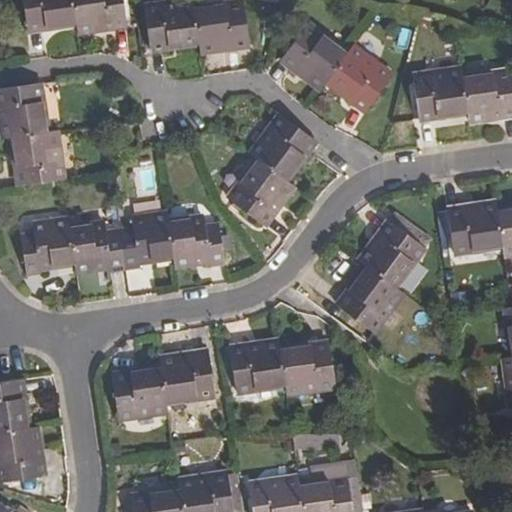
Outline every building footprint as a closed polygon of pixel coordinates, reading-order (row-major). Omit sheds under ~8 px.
[(72,0),(23,0),(27,31),(76,23),(72,0)] [(122,0),(72,0),(76,23),(78,32),(126,26),(122,0)] [(194,8),(193,0),(144,6),(150,49),(199,43),(194,8)] [(243,1),(194,8),(199,43),(200,52),(249,45),(243,1)] [(281,61),(320,90),(325,82),(347,54),(307,24),(281,61)] [(347,54),(325,82),(367,113),(393,77),(353,46),(347,54)] [(462,77),(461,69),(413,75),(419,119),(467,112),(462,77)] [(511,72),(511,71),(462,77),(467,112),(469,121),(511,115),(511,72)] [(47,133),(40,84),(0,89),(0,114),(4,139),(12,138),(47,133)] [(285,179),(314,141),(279,114),(250,154),(258,159),(285,179)] [(47,133),(12,138),(20,186),(63,180),(56,131),(47,133)] [(285,179),(258,159),(228,199),(263,225),(293,185),(285,179)] [(497,212),(495,203),(447,210),(452,253),(502,245),(497,212)] [(511,209),(497,212),(502,245),(503,254),(511,252),(511,209)] [(120,227),(127,271),(139,269),(138,263),(174,257),(169,223),(167,213),(132,218),(133,226),(120,227)] [(70,227),(69,218),(34,224),(35,232),(20,233),(26,276),(40,274),(39,268),(75,263),(70,227)] [(174,257),(176,266),(209,261),(209,268),(225,265),(219,222),(204,225),(204,218),(169,223),(174,257)] [(127,271),(120,227),(105,230),(104,222),(70,227),(75,263),(76,271),(110,267),(110,273),(127,271)] [(389,222),(360,262),(366,266),(395,287),(424,247),(389,222)] [(395,287),(366,266),(336,307),(373,333),(402,292),(395,287)] [(278,349),(277,341),(229,348),(235,391),(284,384),(278,349)] [(284,384),(285,393),(334,386),(327,343),(278,349),(284,384)] [(158,358),(159,367),(165,402),(214,394),(208,351),(158,358)] [(511,356),(503,357),(511,408),(511,407),(511,356)] [(165,402),(159,367),(112,374),(118,418),(166,411),(165,402)] [(19,380),(0,383),(0,433),(27,429),(19,380)] [(27,429),(0,433),(0,482),(0,483),(44,477),(36,428),(27,429)] [(242,511),(236,473),(227,474),(232,511),(242,511)] [(232,511),(227,474),(178,481),(180,490),(183,511),(232,511)] [(303,511),(299,486),(298,476),(248,484),(253,511),(303,511)] [(352,511),(347,479),(299,486),(303,511),(352,511)] [(183,511),(180,490),(124,498),(125,511),(183,511)]
